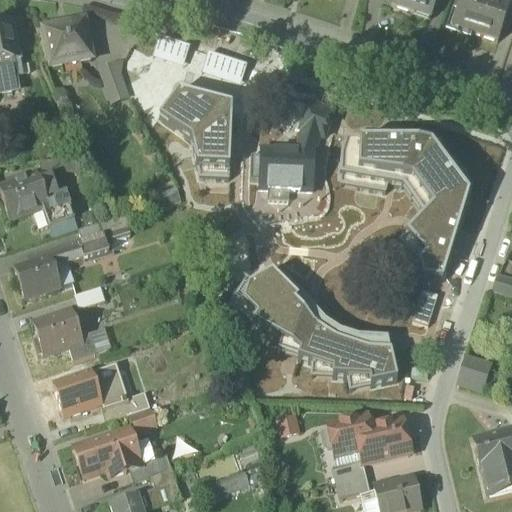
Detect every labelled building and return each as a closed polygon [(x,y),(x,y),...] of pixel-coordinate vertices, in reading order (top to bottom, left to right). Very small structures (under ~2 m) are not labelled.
[(437,0),(393,0),(390,9),(430,23),(437,0)] [(510,11),(477,0),(462,0),(453,31),(498,46),(510,11)] [(14,26),(0,28),(0,69),(12,67),(21,65),(14,26)] [(88,26),(46,32),(52,69),(54,69),(54,71),(64,69),(64,66),(81,64),(82,66),(91,64),(90,62),(93,61),(88,26)] [(102,70),(114,104),(129,99),(117,65),(102,70)] [(12,67),(0,69),(0,98),(20,95),(17,78),(14,78),(12,67)] [(304,129),(297,151),(297,157),(315,157),(315,154),(321,134),(324,135),(325,135),(335,138),(339,124),(327,120),(330,112),(307,105),(305,113),(304,113),(300,128),(304,129)] [(459,288),(464,194),(461,193),(462,174),(442,173),(443,150),(345,145),(343,190),(417,193),(415,240),(401,239),(400,258),(425,259),(423,286),(459,288)] [(297,157),(260,155),(260,163),(250,162),(249,186),(259,187),(259,195),(261,195),(261,202),(280,203),(281,196),(313,198),(315,157),(297,157)] [(76,163),(40,167),(42,181),(81,177),(76,163)] [(37,181),(0,192),(0,198),(9,226),(33,218),(45,214),(48,213),(45,206),(37,181)] [(167,207),(182,201),(178,191),(163,196),(167,207)] [(64,200),(45,206),(48,213),(45,214),(51,233),(73,226),(64,200)] [(45,214),(33,218),(39,237),(51,233),(45,214)] [(190,228),(181,231),(183,240),(192,238),(190,228)] [(99,229),(79,237),(83,248),(103,242),(99,229)] [(83,248),(79,250),(84,266),(108,258),(103,242),(83,248)] [(383,389),(399,391),(403,341),(357,337),(325,317),(324,315),(315,330),(285,278),(286,267),(275,261),(277,246),(246,264),(250,270),(267,260),(269,261),(257,281),(244,280),(243,284),(227,310),(226,318),(272,347),(273,347),(285,369),(288,335),(295,331),(294,337),(301,341),(301,347),(311,365),(321,366),(312,379),(375,384),(383,389)] [(78,248),(47,259),(53,276),(84,266),(79,250),(78,248)] [(41,267),(14,276),(25,308),(59,296),(53,276),(47,259),(39,261),(41,267)] [(511,285),(497,281),(492,295),(511,300),(511,285)] [(100,292),(74,301),(78,315),(105,306),(100,292)] [(72,316),(32,329),(37,344),(33,346),(38,361),(42,360),(43,361),(68,353),(73,367),(97,359),(90,339),(81,342),(72,316)] [(93,337),(100,356),(114,351),(107,332),(93,337)] [(490,370),(465,362),(457,387),(482,395),(490,370)] [(91,377),(53,390),(63,421),(70,419),(71,421),(82,417),(81,415),(100,409),(102,414),(127,406),(126,403),(120,384),(96,392),(91,377)] [(127,406),(102,414),(106,426),(148,412),(143,398),(126,403),(127,406)] [(149,417),(131,423),(136,437),(154,431),(149,417)] [(294,421),(277,425),(281,441),(281,442),(299,437),(294,420),(294,421)] [(402,426),(370,434),(366,422),(328,432),(333,455),(348,451),(355,456),(358,455),(361,466),(362,471),(363,471),(410,459),(402,426)] [(129,434),(74,453),(85,483),(107,475),(109,482),(131,475),(130,473),(140,470),(138,466),(139,465),(129,434)] [(511,434),(473,444),(481,478),(482,477),(488,501),(489,500),(488,498),(511,491),(511,434)] [(140,470),(130,473),(131,475),(136,488),(150,483),(171,476),(166,461),(140,470)] [(361,466),(332,474),(336,489),(366,482),(363,471),(362,471),(361,466)] [(217,503),(257,489),(251,471),(211,485),(217,503)] [(182,508),(171,476),(150,483),(155,499),(167,495),(172,511),(182,508)] [(366,482),(336,489),(340,505),(370,498),(366,482)] [(421,511),(414,483),(373,493),(377,511),(421,511)] [(140,511),(138,503),(109,511),(140,511)]
